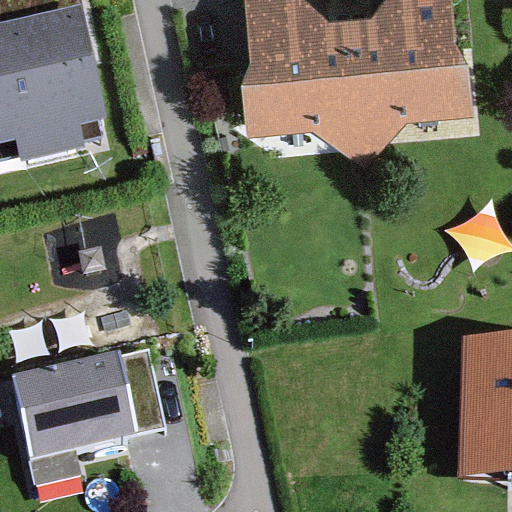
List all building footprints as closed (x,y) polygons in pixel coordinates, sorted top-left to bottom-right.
[(320,111),(367,152),(353,11),(328,13),(309,0),(254,0),(258,45),(251,68),(255,117),(320,111)] [(382,0),(374,9),(353,11),(367,152),(402,104),(465,99),(461,43),(450,24),(447,0),(382,0)] [(0,35),(0,155),(14,153),(18,171),(85,157),(82,139),(106,134),(82,19),(0,35)] [(25,350),(43,457),(155,437),(136,331),(25,350)] [(511,347),(446,347),(445,477),(511,477),(511,347)]
